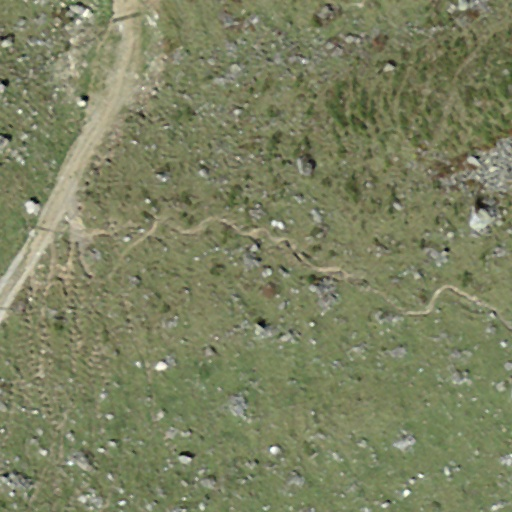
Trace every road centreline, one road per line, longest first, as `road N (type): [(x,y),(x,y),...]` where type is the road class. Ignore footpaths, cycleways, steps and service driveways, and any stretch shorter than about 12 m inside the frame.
road 1 (track): [(138,0),(149,27),(73,182)]
road 2 (track): [(73,182),(0,319)]
